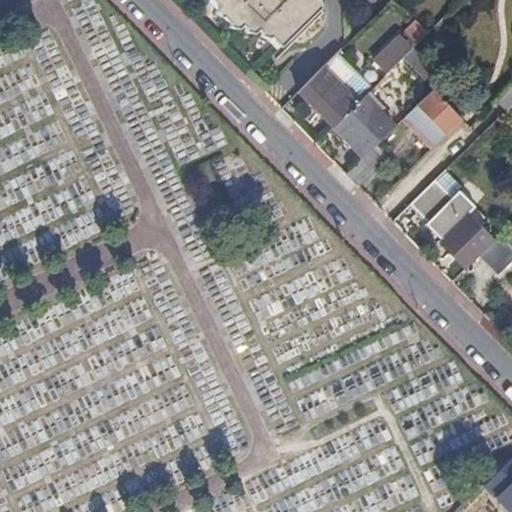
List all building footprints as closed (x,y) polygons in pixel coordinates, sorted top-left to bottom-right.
[(222,0),(223,1),(218,7),(217,8),(219,17),(223,16),(229,22),(228,26),(237,29),(241,25),(244,28),(243,32),(253,35),(256,31),(259,34),(259,37),(269,40),(270,39),(276,33),(285,42),(319,8),(317,0),(222,0)] [(423,40),(411,28),(396,43),(408,56),(423,40)] [(276,33),(270,39),(279,48),(285,42),(276,33)] [(376,62),(388,75),(405,58),(408,56),(396,43),(376,62)] [(338,53),(299,91),(334,128),(364,98),(373,89),(338,53)] [(511,87),(497,103),(508,113),(511,108),(511,87)] [(435,91),(407,117),(435,145),(462,120),(435,91)] [(364,98),(334,128),(364,158),(367,155),(395,129),(364,98)] [(364,158),(346,175),(358,187),(378,167),(367,155),(364,158)] [(480,257),(497,239),(483,227),(469,215),(477,206),(460,190),(453,197),(435,181),(410,206),(430,224),(445,237),(442,240),(471,266),(480,257)] [(497,239),(480,257),(499,276),(511,262),(511,249),(500,237),(497,239)] [(511,511),(511,492),(492,511),(511,511)]
